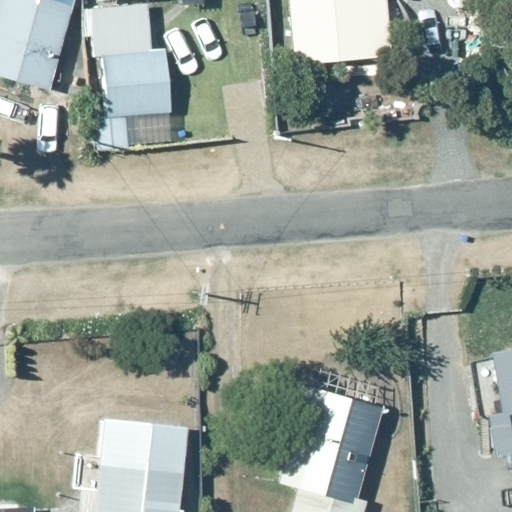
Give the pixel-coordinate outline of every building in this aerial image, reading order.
[(0,0),(0,73),(59,85),(67,44),(102,45),(105,111),(97,112),(98,146),(132,144),(130,110),(174,108),(172,46),(157,47),(155,0),(0,0)] [(393,52),(389,0),(292,0),(297,59),(393,52)] [(511,338),(500,340),(502,356),(475,360),(482,404),(494,402),(502,451),(511,449),(511,338)] [(360,511),(386,390),(315,375),(287,511),(360,511)] [(98,488),(96,511),(198,511),(198,510),(186,509),(192,419),(107,414),(103,460),(71,458),(69,486),(98,488)]
